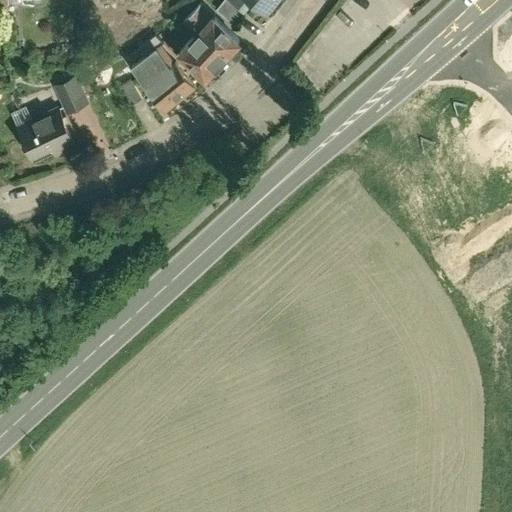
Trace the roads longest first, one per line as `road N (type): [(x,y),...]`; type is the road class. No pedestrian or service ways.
road 1 (secondary): [(477,0),(0,435)]
road 2 (residential): [(0,206),(111,172),(171,141),(234,96),(315,0)]
